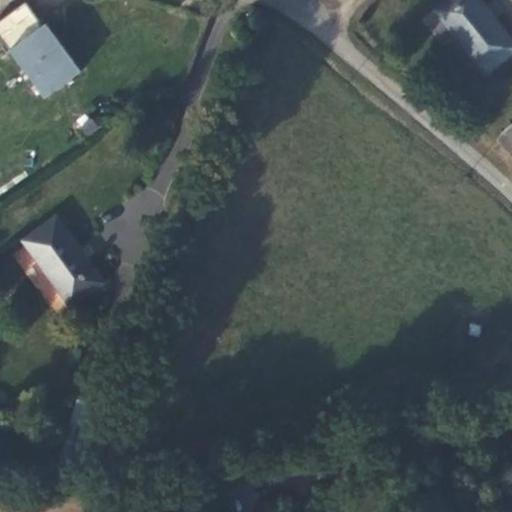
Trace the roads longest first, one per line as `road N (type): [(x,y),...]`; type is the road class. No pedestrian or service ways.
road 1 (unknown): [(231,0),(102,369)]
road 2 (unclassified): [(511,195),(282,0)]
road 3 (track): [(511,423),(239,493)]
